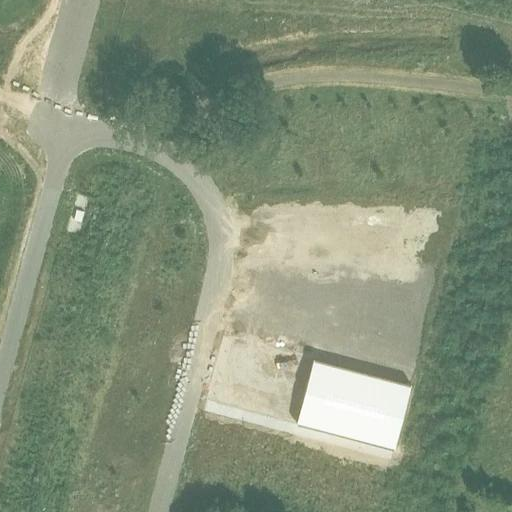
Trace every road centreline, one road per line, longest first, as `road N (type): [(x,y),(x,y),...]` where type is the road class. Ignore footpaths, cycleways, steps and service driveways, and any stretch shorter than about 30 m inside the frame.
road 1 (unclassified): [(69,121),(178,162),(207,194),(218,226),(215,283),(157,511)]
road 2 (unclassified): [(511,93),(315,75),(147,120),(69,121)]
road 3 (unclassified): [(69,121),(0,380)]
